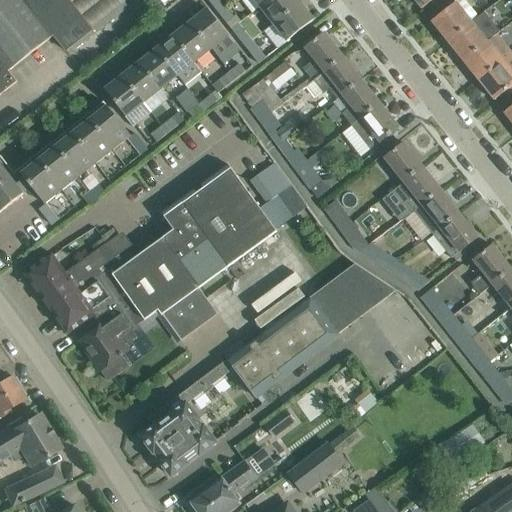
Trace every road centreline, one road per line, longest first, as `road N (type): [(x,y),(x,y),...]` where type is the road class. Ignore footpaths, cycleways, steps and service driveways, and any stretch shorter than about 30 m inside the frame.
road 1 (unknown): [(132,509),(380,324)]
road 2 (residential): [(511,205),(351,0)]
road 3 (residential): [(1,151),(195,6),(189,0)]
road 4 (unclassified): [(134,511),(0,313)]
